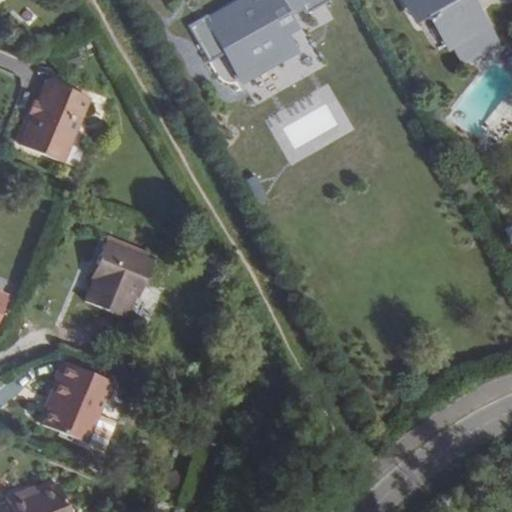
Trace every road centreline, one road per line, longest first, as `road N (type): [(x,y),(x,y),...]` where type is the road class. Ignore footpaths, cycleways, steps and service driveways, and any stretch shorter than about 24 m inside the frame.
road 1 (track): [(97,0),(382,500)]
road 2 (tertiary): [(511,412),(427,459),(369,511)]
